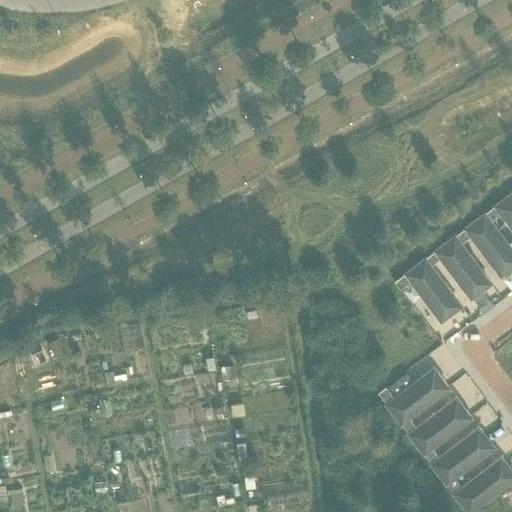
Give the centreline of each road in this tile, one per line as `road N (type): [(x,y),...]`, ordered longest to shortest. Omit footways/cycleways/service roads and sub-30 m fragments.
road 1 (secondary): [(0,271),(481,0)]
road 2 (secondary): [(413,0),(0,233)]
road 3 (residential): [(511,315),(470,348),(511,404)]
